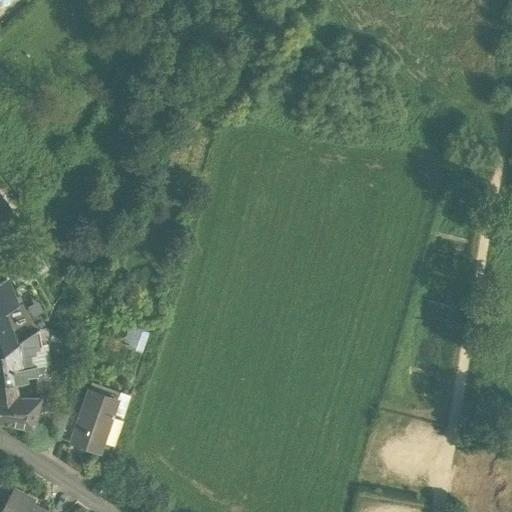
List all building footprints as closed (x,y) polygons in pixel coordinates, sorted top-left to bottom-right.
[(0,333),(1,332),(0,329),(0,315),(16,306),(12,294),(7,280),(0,284),(0,333)] [(24,287),(12,294),(16,306),(22,322),(23,322),(32,317),(30,314),(36,311),(33,306),(24,287)] [(32,317),(23,322),(30,336),(39,331),(32,317)] [(1,332),(0,333),(0,357),(9,351),(30,336),(23,322),(22,322),(12,326),(1,332)] [(30,336),(9,351),(12,372),(31,369),(29,350),(41,348),(39,331),(30,336)] [(9,351),(0,357),(0,385),(14,384),(12,372),(9,351)] [(51,352),(42,354),(44,367),(53,365),(51,352)] [(44,367),(37,368),(36,394),(52,395),(52,390),(53,365),(44,367)] [(40,399),(16,400),(14,384),(0,385),(0,422),(33,430),(40,399)] [(117,401),(89,392),(71,445),(100,454),(103,445),(110,424),(122,427),(124,421),(112,417),(117,401)] [(68,416),(57,412),(48,438),(59,441),(68,416)] [(122,427),(110,424),(103,445),(115,449),(122,427)] [(35,503),(14,492),(3,511),(42,511),(33,507),(35,503)]
